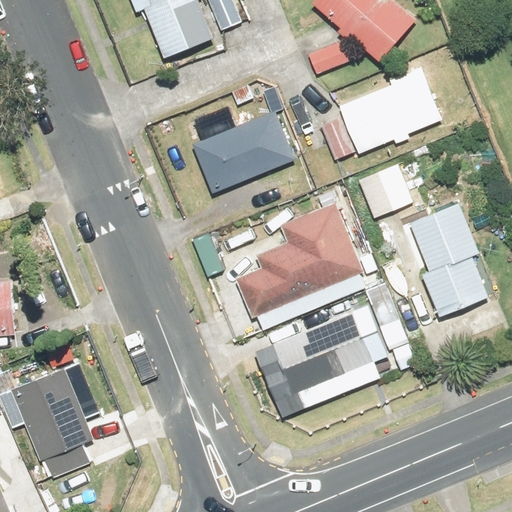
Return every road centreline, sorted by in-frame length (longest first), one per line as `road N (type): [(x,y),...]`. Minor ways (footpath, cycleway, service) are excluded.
road 1 (residential): [(25,0),(229,511)]
road 2 (tertiary): [(511,412),(267,511)]
